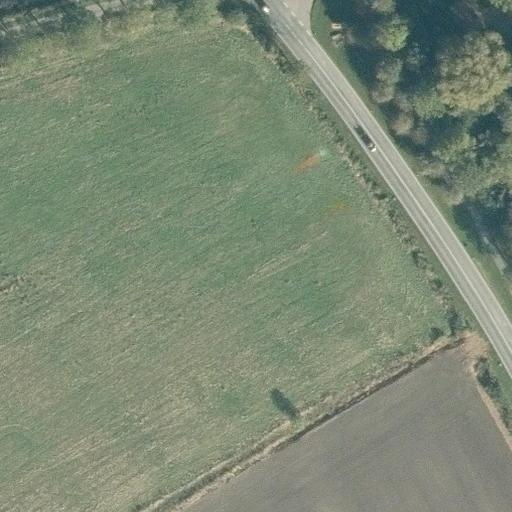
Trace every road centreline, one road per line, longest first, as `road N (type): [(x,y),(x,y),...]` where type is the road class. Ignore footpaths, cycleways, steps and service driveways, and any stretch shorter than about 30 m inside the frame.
road 1 (tertiary): [(266,0),(377,144),(511,349)]
road 2 (unclassified): [(207,0),(31,23),(0,35)]
